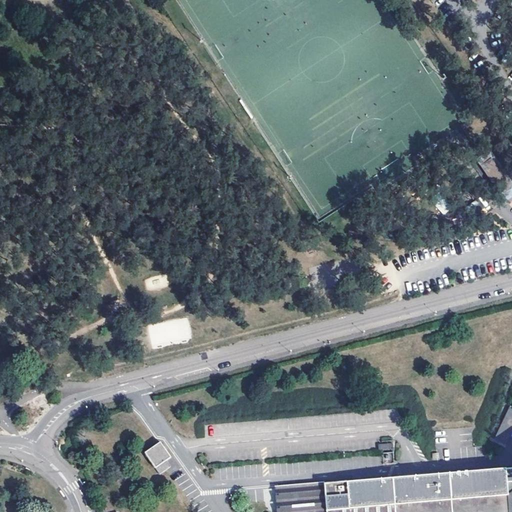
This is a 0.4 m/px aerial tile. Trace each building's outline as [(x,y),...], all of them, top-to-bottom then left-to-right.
[(506,201),(511,197),(511,182),(489,151),(476,161),(506,201)] [(442,213),(450,209),(444,200),(437,205),(442,213)] [(509,444),(511,437),(511,415),(508,413),(497,438),(509,444)] [(146,452),(156,467),(168,460),(172,457),(161,442),(146,452)] [(168,460),(156,467),(161,474),(172,466),(168,460)] [(511,511),(511,466),(506,467),(486,469),(323,483),(281,486),(282,511),(511,511)]
